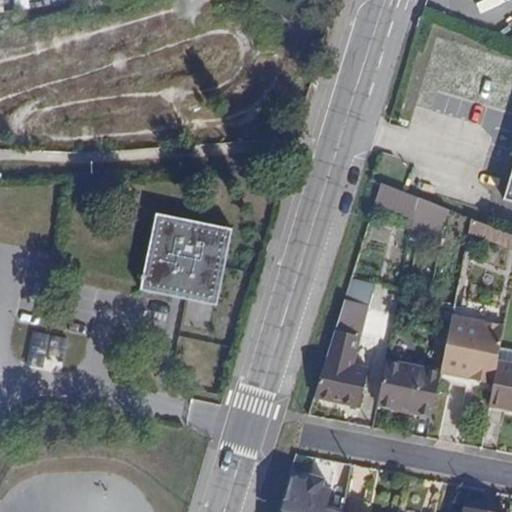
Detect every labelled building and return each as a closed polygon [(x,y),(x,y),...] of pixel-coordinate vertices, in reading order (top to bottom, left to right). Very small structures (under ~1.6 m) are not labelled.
[(511,203),(511,169),(503,200),(511,203)] [(412,227),(415,215),(418,199),(382,186),(377,204),(409,216),(407,225),(412,227)] [(444,235),(448,211),(418,199),(415,215),(421,216),(418,229),(444,235)] [(143,290),(217,304),(232,229),(158,215),(143,290)] [(511,236),(474,222),(469,234),(511,249),(511,236)] [(368,369),(354,366),(367,309),(343,303),(314,397),(359,407),(368,369)] [(477,381),(494,384),(501,347),(504,327),(450,317),(439,372),(439,374),(469,379),(471,372),(478,373),(477,381)] [(489,405),(511,409),(511,348),(501,347),(494,384),(489,405)] [(413,373),(414,368),(386,362),(385,368),(413,373)] [(413,413),(431,416),(439,374),(439,372),(414,368),(413,373),(385,368),(378,406),(381,407),(385,384),(417,389),(413,413)] [(469,379),(477,381),(478,373),(471,372),(469,379)] [(381,407),(413,413),(417,389),(385,384),(381,407)] [(330,511),(336,489),(293,478),(282,511),(330,511)]
